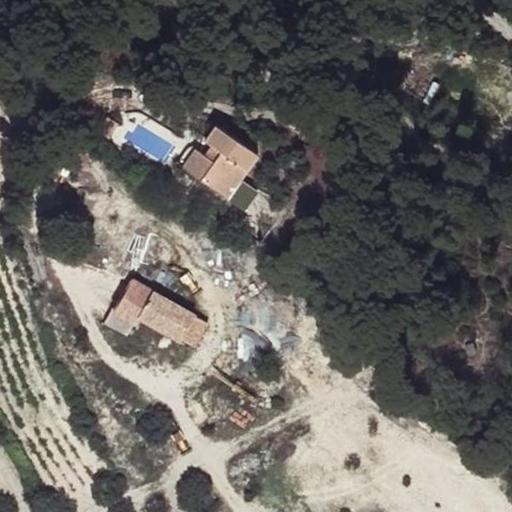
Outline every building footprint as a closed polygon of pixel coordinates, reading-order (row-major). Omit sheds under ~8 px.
[(104,142),(94,157),(103,164),(113,150),(104,142)] [(191,175),(180,193),(225,222),(254,176),(210,149),(199,167),(215,178),(209,187),(200,180),(191,175)] [(185,171),(174,189),(180,193),(191,175),(185,171)] [(206,172),(200,180),(209,187),(215,178),(206,172)] [(140,301),(114,328),(130,345),(136,338),(172,372),(192,351),(140,301)] [(476,362),(483,366),(488,360),(480,356),(476,362)]
